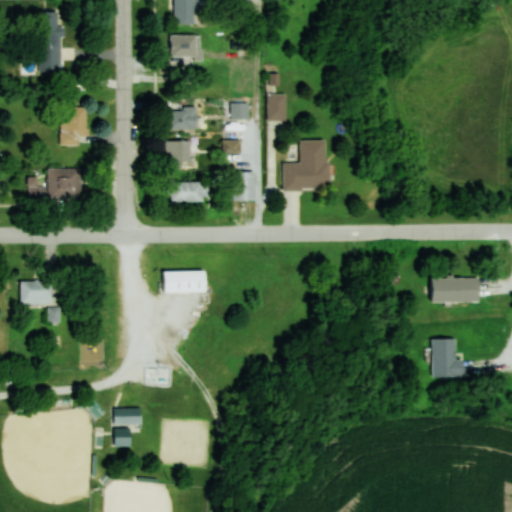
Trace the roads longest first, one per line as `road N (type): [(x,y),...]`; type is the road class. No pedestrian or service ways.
road 1 (residential): [(511,230),(0,233)]
road 2 (residential): [(134,366),(129,0)]
road 3 (residential): [(134,366),(113,380),(0,393)]
